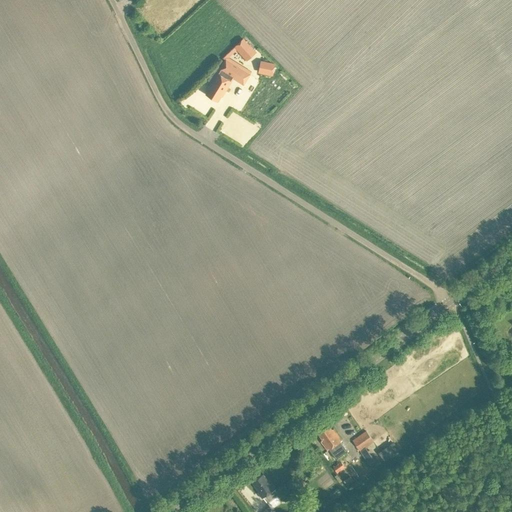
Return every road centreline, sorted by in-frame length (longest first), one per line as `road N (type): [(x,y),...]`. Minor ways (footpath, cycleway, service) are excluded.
road 1 (residential): [(450,302),(182,127),(164,108),(110,0)]
road 2 (tertiary): [(163,511),(450,302)]
